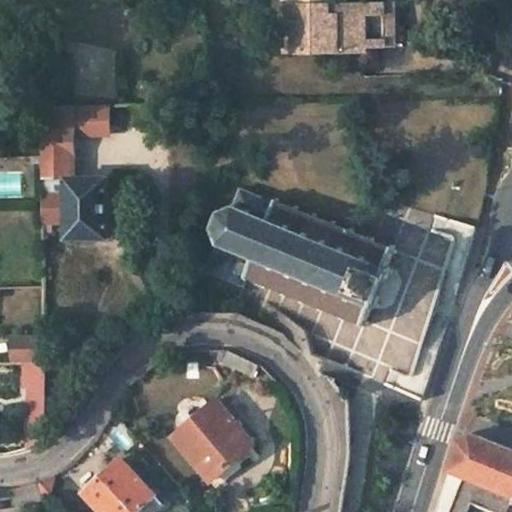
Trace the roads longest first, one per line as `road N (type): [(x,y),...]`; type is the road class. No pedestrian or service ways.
road 1 (unclassified): [(305,511),(314,420),(291,369),(265,341),(228,331),(178,331),(133,358),(68,446),(16,473),(0,470)]
road 2 (secondary): [(411,511),(474,319)]
